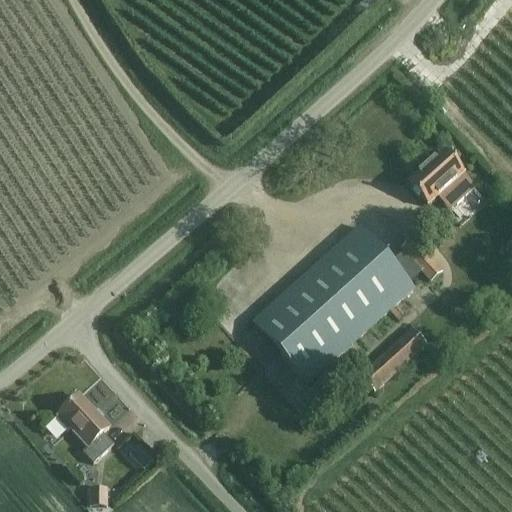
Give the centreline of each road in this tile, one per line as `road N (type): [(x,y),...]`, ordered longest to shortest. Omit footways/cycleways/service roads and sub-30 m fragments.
road 1 (unclassified): [(67,329),(436,0)]
road 2 (unclassified): [(238,511),(67,329)]
road 3 (unknown): [(83,0),(137,84),(229,186)]
